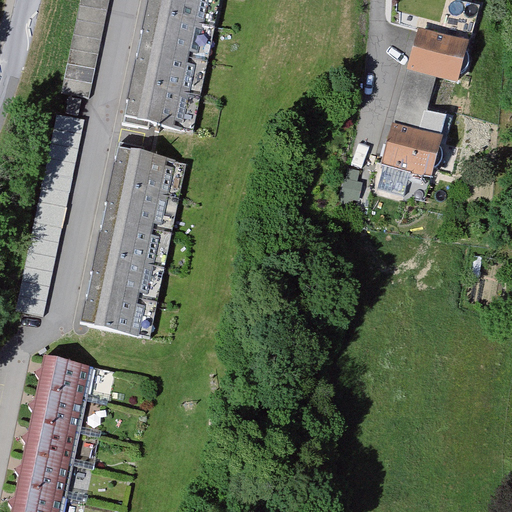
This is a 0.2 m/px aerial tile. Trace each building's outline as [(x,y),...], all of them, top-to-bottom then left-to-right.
[(79,0),(64,78),(92,84),(109,0),(79,0)] [(146,0),(144,13),(214,28),(220,0),(146,0)] [(214,28),(144,13),(139,35),(143,36),(142,43),(138,42),(137,48),(207,62),(214,28)] [(402,99),(428,106),(436,77),(456,83),(458,74),(461,75),(467,68),(468,59),(467,55),(464,54),(466,45),(420,32),(410,70),(402,99)] [(133,65),(130,82),(200,97),(207,62),(137,48),(135,56),(139,57),(137,65),(133,65)] [(92,84),(64,78),(61,93),(89,99),(92,84)] [(124,111),(121,125),(147,130),(148,124),(156,125),(154,132),(159,133),(160,126),(192,133),(200,97),(130,82),(125,105),(128,106),(127,112),(124,111)] [(69,99),(66,114),(78,116),(81,101),(69,99)] [(428,106),(402,99),(384,165),(429,177),(432,169),(435,169),(438,167),(442,158),(440,150),(437,149),(440,140),(420,135),(428,106)] [(54,129),(82,135),(85,121),(57,115),(54,129)] [(79,149),(82,135),(54,129),(51,144),(79,149)] [(47,160),(75,165),(79,149),(51,144),(47,160)] [(178,200),(186,164),(155,157),(156,153),(151,152),(150,156),(142,154),(143,150),(117,144),(114,159),(116,159),(115,167),(112,167),(108,186),(178,200)] [(44,174),(72,180),(75,165),(47,160),(44,174)] [(69,195),(72,180),(44,174),(41,189),(69,195)] [(102,215),(100,222),(171,237),(178,200),(108,186),(104,207),(105,208),(104,215),(102,215)] [(38,204),(66,210),(69,195),(41,189),(38,204)] [(62,230),(66,210),(38,204),(34,224),(62,230)] [(97,237),(94,255),(164,270),(171,237),(100,222),(99,228),(101,229),(99,238),(97,237)] [(59,245),(62,230),(34,224),(31,239),(59,245)] [(31,239),(28,254),(55,260),(59,245),(31,239)] [(55,260),(28,254),(25,269),(52,274),(55,260)] [(86,290),(157,305),(164,270),(94,255),(89,276),(92,276),(90,285),(87,284),(86,290)] [(25,269),(22,283),(49,289),(52,274),(25,269)] [(46,303),(49,289),(22,283),(19,297),(46,303)] [(157,305),(86,290),(85,297),(87,298),(86,306),(83,306),(79,325),(149,340),(157,305)] [(46,303),(19,297),(16,312),(43,318),(46,303)] [(38,381),(36,392),(86,402),(93,369),(43,358),(41,370),(35,374),(35,376),(38,381)] [(86,402),(36,392),(34,402),(29,406),(28,408),(32,413),(30,424),(79,435),(86,402)] [(79,435),(30,424),(27,435),(22,438),(22,440),(25,445),(23,456),(72,467),(79,435)] [(72,467),(23,456),(21,467),(16,470),(15,472),(18,478),(16,489),(66,499),(72,467)] [(63,511),(66,499),(16,489),(14,499),(9,502),(8,504),(12,510),(11,511),(63,511)]
